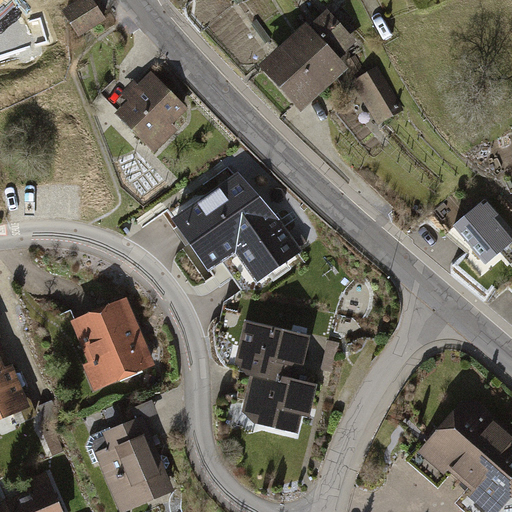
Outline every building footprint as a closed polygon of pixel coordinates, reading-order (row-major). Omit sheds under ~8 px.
[(105,16),(94,0),(70,0),(62,5),(80,32),(105,16)] [(260,60),(299,105),(348,64),(339,53),(354,39),(328,9),(313,22),(309,18),(260,60)] [(401,108),(376,65),(353,79),(378,121),(401,108)] [(188,107),(147,67),(111,104),(151,144),(188,107)] [(281,222),(240,175),(175,223),(213,274),(239,256),(259,284),(303,252),(281,222)] [(487,264),(511,244),(511,230),(486,199),(455,224),(487,264)] [(153,362),(125,295),(64,321),(93,388),(153,362)] [(310,333),(247,317),(235,366),(251,371),(240,415),(302,430),(315,380),(299,376),(310,333)] [(0,416),(30,403),(0,334),(0,416)] [(484,511),(491,511),(511,489),(511,431),(469,391),(416,448),(484,511)] [(117,511),(173,488),(142,415),(89,437),(117,511)] [(62,511),(46,472),(0,490),(0,511),(62,511)]
